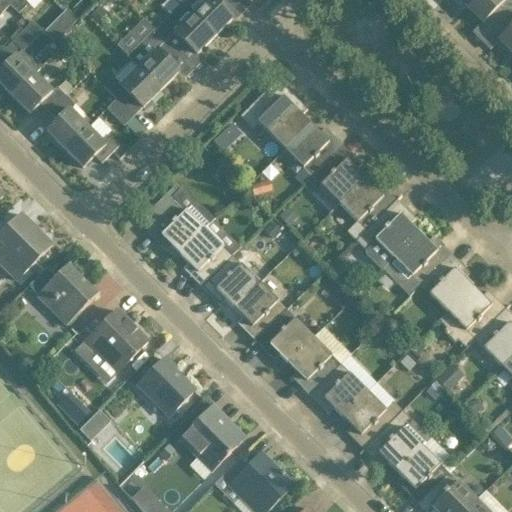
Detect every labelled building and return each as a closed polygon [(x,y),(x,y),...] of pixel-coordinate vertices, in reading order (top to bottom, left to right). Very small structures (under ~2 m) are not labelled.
[(0,0),(0,17),(1,16),(0,16),(9,7),(18,16),(18,15),(3,0),(0,0)] [(3,0),(18,15),(27,7),(25,4),(28,0),(3,0)] [(188,0),(182,6),(183,6),(192,16),(215,39),(233,21),(219,6),(224,1),(223,0),(188,0)] [(457,0),(467,10),(476,0),(457,0)] [(498,26),(511,12),(511,0),(476,0),(467,10),(483,25),(490,18),(498,26)] [(154,30),(153,31),(177,55),(187,46),(197,57),(215,39),(192,16),(183,6),(155,32),(154,30)] [(100,8),(91,18),(98,25),(107,16),(100,8)] [(67,12),(59,20),(70,30),(77,22),(67,12)] [(511,12),(498,26),(506,35),(499,42),(511,55),(511,12)] [(22,20),(16,26),(22,33),(29,27),(22,20)] [(127,58),(130,61),(161,92),(180,74),(169,64),(177,55),(153,31),(127,58)] [(0,85),(11,97),(35,74),(36,75),(41,70),(13,42),(3,53),(0,55),(0,85)] [(161,92),(130,61),(138,69),(120,86),(113,78),(104,88),(116,101),(133,119),(143,110),(161,92)] [(41,106),(49,114),(67,96),(58,87),(53,92),(36,75),(35,74),(11,97),(30,116),(41,106)] [(258,124),(285,151),(311,126),(302,117),(308,112),(289,93),(258,124)] [(48,134),(65,151),(88,129),(71,111),(76,106),(67,96),(49,114),(58,123),(48,134)] [(133,119),(116,101),(107,110),(110,114),(124,128),(126,126),(133,119)] [(303,169),(312,178),(343,147),(325,130),(320,135),(311,126),(285,151),(303,169)] [(88,129),(65,151),(83,170),(95,158),(102,165),(119,148),(108,137),(102,143),(88,129)] [(231,147),(221,137),(214,143),(224,154),(231,147)] [(312,178),(339,205),(365,180),(356,172),(362,166),(343,147),(312,178)] [(339,205),(357,223),(347,234),(356,242),(354,243),(355,244),(398,202),(379,184),(374,189),(365,180),(339,205)] [(272,192),(269,182),(251,188),(254,198),(272,192)] [(177,204),(185,196),(175,187),(156,206),(166,215),(147,234),(166,253),(171,247),(180,256),(205,231),(177,204)] [(381,272),(382,272),(419,235),(410,226),(416,221),(398,202),(355,244),(364,253),(365,258),(381,273),(381,272)] [(288,228),(295,222),(285,212),(279,219),(288,228)] [(0,264),(18,282),(28,272),(53,247),(22,216),(0,237),(0,264)] [(273,225),(266,232),(274,240),(281,233),(273,225)] [(201,288),(232,258),(205,231),(180,256),(189,265),(183,270),(201,288)] [(382,272),(408,299),(420,287),(451,256),(434,238),(428,244),(419,235),(382,272)] [(225,301),(234,310),(259,285),(237,262),(242,257),(238,252),(232,258),(201,288),(220,307),(225,301)] [(451,256),(420,287),(421,287),(447,314),(437,324),(438,325),(439,323),(473,289),(465,280),(470,275),(451,256)] [(70,265),(56,279),(47,270),(28,288),(37,298),(36,298),(66,328),(86,309),(100,295),(99,294),(97,296),(69,268),(71,266),(70,265)] [(287,312),(259,285),(234,310),(243,319),(238,325),(256,343),(287,312)] [(475,342),(506,311),(488,293),(482,298),(473,289),(439,323),(448,332),(445,335),(454,344),(457,342),(466,350),(475,342)] [(475,342),(502,369),(511,358),(511,316),(506,311),(475,342)] [(118,312),(103,327),(79,351),(88,361),(94,355),(116,377),(149,344),(118,312)] [(280,356),(289,365),(314,340),(287,312),(256,343),(274,361),(280,356)] [(406,326),(397,318),(389,326),(398,334),(406,326)] [(341,366),(314,340),(289,365),(297,374),(292,379),(310,397),(341,366)] [(418,344),(410,352),(417,359),(425,351),(418,344)] [(407,357),(400,364),(409,373),(416,366),(407,357)] [(511,358),(502,369),(511,378),(511,358)] [(169,418),(180,408),(194,394),(173,373),(175,370),(166,361),(151,375),(139,386),(169,418)] [(334,410),(343,419),(368,394),(341,366),(310,397),(328,416),(334,410)] [(448,392),(458,383),(447,372),(438,381),(448,392)] [(346,433),(365,452),(403,413),(394,404),(386,412),(368,394),(343,419),(352,428),(346,433)] [(70,395),(58,407),(78,427),(90,415),(70,395)] [(478,401),(469,403),(471,415),(481,413),(478,401)] [(214,409),(200,423),(180,442),(198,461),(202,457),(216,471),(231,456),(230,455),(245,440),(244,439),(241,441),(224,425),(227,422),(214,409)] [(96,411),(78,431),(90,442),(108,422),(96,411)] [(388,465),(397,474),(431,440),(414,422),(413,423),(403,413),(365,452),(383,470),(388,465)] [(511,445),(511,440),(508,437),(501,443),(507,450),(511,445)] [(489,439),(481,447),(485,451),(491,451),(495,446),(489,439)] [(418,506),(449,475),(441,467),(450,458),(431,440),(397,474),(406,482),(400,488),(418,506)] [(166,464),(176,453),(169,446),(159,457),(166,464)] [(254,511),(269,511),(293,488),(283,479),(285,477),(282,475),(281,476),(262,457),(247,471),(230,488),(242,500),(254,511)] [(467,511),(477,503),(449,475),(418,506),(424,511),(467,511)] [(167,511),(144,489),(131,501),(140,511),(167,511)] [(486,511),(477,503),(467,511),(486,511)]
